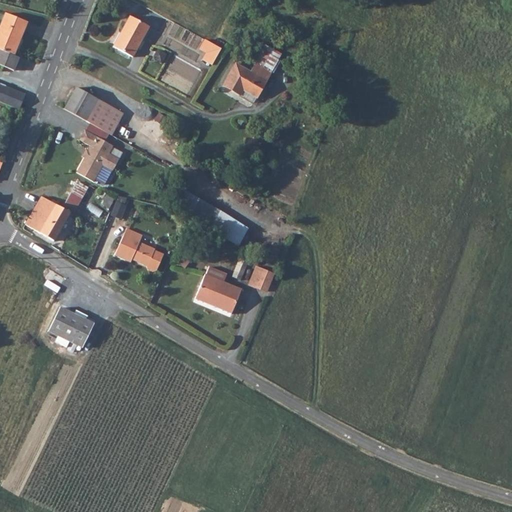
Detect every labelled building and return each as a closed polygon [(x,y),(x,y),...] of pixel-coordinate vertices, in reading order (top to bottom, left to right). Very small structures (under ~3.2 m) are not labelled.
[(29,23),(6,13),(0,27),(0,49),(0,50),(0,51),(0,64),(1,65),(0,67),(0,70),(2,72),(5,67),(15,71),(20,58),(16,56),(29,23)] [(150,27),(131,17),(114,47),(134,57),(150,27)] [(213,64),(221,48),(212,43),(205,38),(199,48),(206,52),(202,58),(213,64)] [(245,89),(258,96),(273,70),(257,61),(251,71),(236,63),(225,84),(242,94),(245,89)] [(26,94),(0,83),(0,101),(20,110),(26,94)] [(79,85),(67,108),(90,119),(101,97),(79,85)] [(101,97),(90,119),(115,133),(127,111),(101,97)] [(115,146),(87,131),(81,141),(92,147),(90,151),(92,152),(90,157),(86,158),(78,173),(95,182),(104,166),(114,172),(121,160),(110,154),(115,146)] [(62,205),(74,211),(86,188),(75,181),(62,205)] [(237,244),(246,228),(177,189),(168,205),(237,244)] [(40,195),(25,224),(54,239),(69,211),(40,195)] [(118,219),(123,206),(114,202),(108,215),(118,219)] [(141,236),(126,228),(113,254),(129,262),(130,259),(145,266),(146,270),(150,272),(154,271),(162,255),(153,250),(154,249),(138,242),(141,236)] [(238,280),(245,263),(237,259),(230,276),(238,280)] [(245,285),(264,293),(272,274),(253,266),(245,285)] [(242,288),(204,273),(195,297),(207,301),(208,299),(221,304),(220,307),(232,311),(242,288)] [(57,308),(45,333),(79,348),(90,323),(57,308)]
